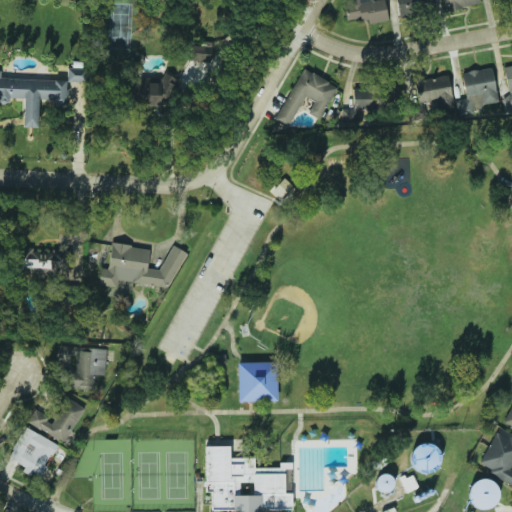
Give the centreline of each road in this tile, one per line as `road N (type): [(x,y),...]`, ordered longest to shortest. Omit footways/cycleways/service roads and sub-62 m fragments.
road 1 (residential): [(0,168),(206,179),(233,150)]
road 2 (residential): [(294,35),(389,55),(511,30)]
road 3 (residential): [(233,150),(311,0)]
